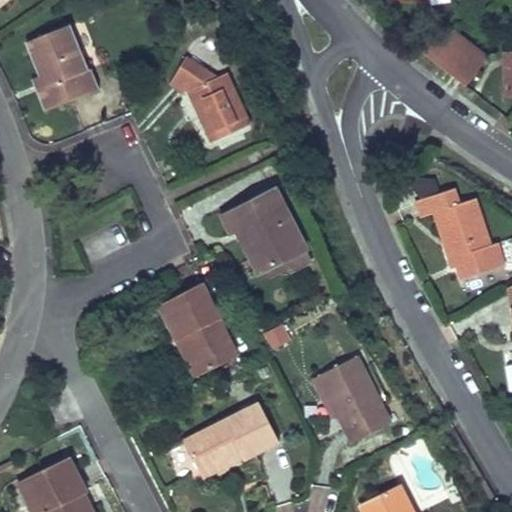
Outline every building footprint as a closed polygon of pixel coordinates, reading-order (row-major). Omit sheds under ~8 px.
[(0,0),(0,7),(2,10),(14,0),(0,0)] [(80,26),(38,44),(50,72),(40,76),(54,106),(109,82),(100,62),(96,63),(80,26)] [(450,26),(424,57),(465,90),(490,59),(450,26)] [(229,70),(200,48),(184,76),(196,87),(203,85),(214,106),(209,109),(224,136),(265,113),(240,65),(229,70)] [(405,150),(388,140),(377,158),(394,168),(405,150)] [(252,224),(272,266),(313,246),(283,184),(230,211),(239,230),(244,229),(252,224)] [(488,242),(472,195),(458,200),(453,184),(418,196),(424,212),(432,209),(447,255),(455,253),(463,275),(502,262),(494,239),(488,242)] [(252,224),(244,229),(264,270),(272,266),(252,224)] [(206,287),(157,309),(192,384),(241,361),(206,287)] [(292,342),(283,326),(265,335),(273,351),(292,342)] [(360,354),(321,375),(354,440),(393,420),(360,354)] [(246,456),(280,436),(259,397),(185,439),(200,469),(242,448),(246,456)] [(242,448),(200,469),(204,477),(246,456),(242,448)] [(75,464),(27,489),(39,511),(95,511),(88,497),(91,496),(75,464)] [(325,511),(329,488),(311,485),(306,511),(325,511)] [(416,511),(403,485),(362,505),(365,511),(416,511)]
